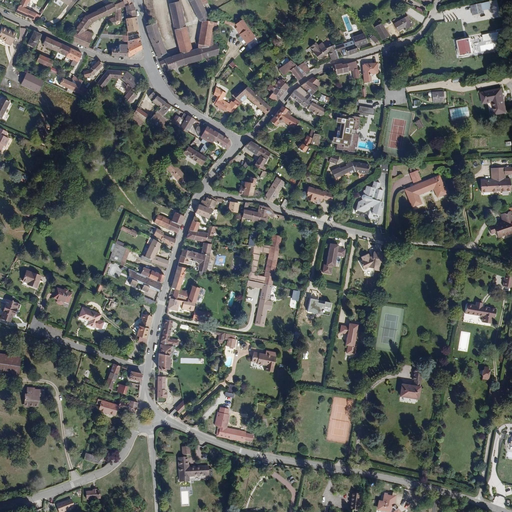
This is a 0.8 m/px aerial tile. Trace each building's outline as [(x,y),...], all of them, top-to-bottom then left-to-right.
[(25,8),(28,2),(29,1),(29,0),(21,0),(15,12),(26,17),(26,16),(33,20),(37,14),(25,8)] [(133,2),(131,0),(122,0),(123,1),(118,3),(120,8),(121,8),(125,6),(133,2)] [(209,57),(218,54),(218,43),(213,44),(217,20),(208,17),(202,5),(199,0),(188,0),(190,1),(198,19),(201,22),(197,43),(198,48),(191,50),(181,53),(165,59),(159,61),(162,67),(164,71),(166,69),(165,67),(167,66),(168,70),(185,63),(201,59),(206,57),(209,57)] [(188,40),(185,28),(179,1),(169,3),(178,43),(188,40)] [(491,9),(489,1),(483,3),(484,10),(491,9)] [(116,10),(114,5),(113,2),(96,9),(97,10),(84,15),(77,26),(85,30),(90,24),(97,19),(109,14),(112,12),(116,10)] [(484,10),(483,3),(471,5),(473,15),(485,12),(484,10)] [(121,13),(121,8),(120,8),(116,10),(112,12),(113,17),(113,22),(115,21),(115,20),(121,20),(121,19),(121,13)] [(136,15),(135,9),(131,10),(131,8),(126,9),(126,11),(125,11),(126,12),(121,13),(121,19),(125,18),(127,18),(127,17),(136,15)] [(446,21),(457,19),(455,11),(452,12),(452,10),(444,12),(446,21)] [(138,28),(136,15),(127,17),(127,18),(125,18),(126,24),(126,30),(138,28)] [(412,25),(407,16),(393,24),(398,31),(404,27),(406,29),(412,25)] [(255,37),(241,19),(235,24),(237,27),(235,28),(246,43),(255,37)] [(166,52),(159,35),(155,22),(146,25),(150,39),(157,58),(166,52)] [(389,36),(381,22),(374,26),(382,39),(389,36)] [(92,33),(85,30),(77,26),(74,32),(91,39),(92,33)] [(11,45),(16,33),(2,27),(0,31),(0,38),(6,41),(5,43),(11,45)] [(500,40),(499,33),(502,32),(502,30),(497,31),(497,33),(483,36),(484,42),(495,40),(495,41),(500,40)] [(39,39),(41,34),(34,31),(27,44),(35,48),(39,39)] [(87,48),(91,39),(74,32),(71,40),(87,48)] [(356,46),(367,43),(364,33),(352,37),(353,40),(335,46),(336,51),(342,49),(344,56),(357,51),(356,46)] [(141,48),(139,37),(131,38),(127,39),(127,35),(122,34),(122,38),(123,44),(119,43),(119,49),(111,49),(111,55),(128,56),(141,48)] [(62,43),(46,37),(44,41),(43,45),(58,52),(62,43)] [(472,54),(470,38),(463,39),(461,39),(461,40),(457,40),(460,56),(472,54)] [(191,50),(188,40),(178,43),(181,53),(191,50)] [(319,59),(328,51),(331,60),(338,58),(336,51),(335,46),(334,44),(326,47),(322,42),(318,44),(315,42),(309,47),(312,51),(319,59)] [(82,53),(62,43),(58,52),(72,60),(71,64),(75,66),(82,53)] [(51,66),(54,61),(39,54),(36,61),(51,67),(51,66)] [(297,66),(287,57),(280,62),(283,65),(279,68),(284,75),(290,70),(297,80),(306,74),(305,73),(297,66)] [(93,76),(103,65),(98,61),(90,68),(91,69),(83,71),(85,78),(93,76)] [(234,70),(238,67),(232,61),(229,64),(234,70)] [(347,71),(352,70),(353,79),(358,78),(357,70),(358,70),(355,61),(341,65),(341,64),(334,65),(331,66),(333,71),(335,71),(336,75),(338,75),(338,73),(348,72),(347,71)] [(309,70),(303,62),(297,66),(305,73),(309,70)] [(377,73),(377,63),(363,64),(363,65),(364,75),(363,75),(363,82),(371,81),(370,74),(377,73)] [(139,82),(126,71),(108,70),(98,83),(103,87),(111,78),(121,78),(133,88),(139,82)] [(38,92),(43,80),(26,72),(21,85),(38,92)] [(80,86),(82,81),(75,76),(74,76),(72,79),(76,81),(75,84),(62,78),(59,85),(77,92),(80,86)] [(273,86),(279,79),(276,76),(269,84),(273,86)] [(321,83),(318,82),(319,81),(312,77),(307,81),(310,83),(319,86),(321,83)] [(284,91),(289,87),(279,79),(273,86),(283,92),(284,91)] [(317,89),(310,83),(307,81),(301,86),(307,90),(311,95),(317,89)] [(276,101),(283,92),(273,86),(269,84),(268,83),(267,85),(268,86),(267,89),(272,92),(269,96),(276,101)] [(85,97),(88,90),(80,86),(77,92),(77,93),(85,97)] [(271,107),(247,86),(238,95),(235,97),(236,98),(241,102),(247,97),(265,113),(271,107)] [(312,98),(299,87),(295,90),(315,105),(317,101),(311,98),(312,98)] [(506,112),(501,88),(480,92),(483,104),(493,102),(495,115),(506,112)] [(229,104),(222,99),(226,93),(221,90),(217,96),(213,103),(224,110),(223,111),(230,115),(241,102),(236,98),(233,102),(231,101),(229,104)] [(315,105),(295,90),(289,97),(303,108),(306,109),(309,104),(314,106),(314,105),(315,105)] [(165,102),(156,96),(153,92),(148,96),(152,101),(160,108),(165,102)] [(442,102),(442,92),(432,92),(432,102),(442,102)] [(131,103),(135,98),(129,93),(125,99),(131,103)] [(327,104),(330,99),(320,95),(318,100),(327,104)] [(0,118),(1,119),(9,102),(1,97),(0,100),(0,118)] [(77,110),(83,99),(78,97),(72,107),(77,110)] [(326,110),(328,105),(317,101),(315,105),(314,105),(326,110)] [(163,116),(171,105),(165,102),(160,108),(156,112),(163,116)] [(141,126),(147,115),(139,109),(140,106),(138,105),(129,121),(132,123),(133,120),(141,126)] [(314,106),(311,111),(324,117),(328,111),(326,110),(314,105),(314,106)] [(299,121),(289,115),(291,113),(281,106),(270,121),(275,127),(279,122),(281,122),(282,121),(294,129),(299,121)] [(376,109),(361,106),(360,112),(375,115),(376,109)] [(451,119),(469,116),(467,106),(449,109),(451,119)] [(161,129),(168,119),(163,116),(156,112),(150,120),(154,123),(153,123),(161,129)] [(189,127),(194,119),(184,113),(181,118),(177,125),(187,132),(190,128),(189,127)] [(177,125),(181,118),(176,115),(172,122),(177,125)] [(350,118),(339,116),(338,122),(342,123),(340,137),(335,136),(334,142),(338,142),(337,149),(355,152),(356,147),(358,147),(360,134),(357,133),(357,129),(360,127),(361,116),(356,115),(356,117),(351,116),(350,118)] [(253,129),(260,120),(254,116),(247,125),(253,129)] [(212,143),(217,133),(206,126),(204,130),(198,126),(196,130),(197,134),(201,136),(200,137),(202,139),(202,140),(206,143),(199,153),(204,156),(212,143)] [(5,146),(9,139),(5,137),(0,133),(0,150),(0,151),(3,146),(5,146)] [(229,146),(229,141),(217,133),(212,143),(213,144),(214,142),(218,145),(218,144),(226,149),(229,146)] [(321,135),(315,133),(313,144),(319,146),(321,135)] [(310,143),(312,138),(309,137),(306,135),(303,144),(302,144),(298,148),(304,152),(310,143)] [(255,155),(259,147),(250,142),(244,147),(255,155)] [(262,166),(270,153),(259,147),(255,155),(259,157),(254,166),(259,169),(261,171),(263,171),(265,168),(262,166)] [(206,159),(187,148),(182,153),(201,165),(206,159)] [(336,164),(338,157),(331,154),(328,161),(336,164)] [(183,174),(173,162),(164,169),(166,172),(168,171),(177,180),(179,178),(183,174)] [(244,171),(249,164),(245,162),(240,169),(242,170),(244,171)] [(334,178),(348,172),(349,174),(355,171),(367,173),(368,165),(350,162),(345,164),(346,165),(339,168),(338,167),(331,171),(334,178)] [(388,173),(389,163),(379,162),(377,172),(388,173)] [(510,191),(509,179),(505,179),(504,174),(511,173),(511,167),(491,168),(492,180),(480,181),(481,192),(510,191)] [(420,180),(416,170),(415,171),(410,173),(409,173),(413,183),(420,180)] [(187,183),(192,179),(183,174),(179,178),(187,183)] [(417,195),(433,188),(437,197),(446,193),(438,176),(405,189),(412,207),(420,203),(417,195)] [(253,190),(255,179),(249,177),(249,180),(246,179),(245,183),(244,183),(243,187),(240,186),(238,195),(240,196),(251,196),(253,190)] [(272,203),(285,183),(276,177),(263,198),(272,203)] [(380,201),(383,190),(378,189),(380,182),(374,181),(372,187),(366,185),(365,190),(364,189),(362,194),(361,195),(361,196),(360,197),(361,198),(363,199),(357,202),(355,210),(363,212),(369,209),(370,207),(373,207),(371,213),(380,216),(382,208),(380,207),(379,205),(380,201)] [(331,202),(330,194),(308,187),(307,193),(306,194),(307,195),(305,200),(313,202),(314,200),(315,200),(321,202),(322,199),(331,202)] [(213,210),(216,202),(206,198),(205,201),(203,206),(212,209),(213,210)] [(285,199),(281,206),(286,208),(290,201),(285,199)] [(237,212),(238,203),(229,202),(228,211),(237,212)] [(273,213),(269,208),(261,206),(262,205),(259,204),(257,213),(247,211),(248,203),(245,203),(242,215),(264,219),(265,215),(267,216),(272,217),(273,213)] [(208,218),(212,209),(203,206),(200,205),(198,204),(195,213),(208,218)] [(511,210),(500,214),(502,222),(488,227),(490,234),(496,232),(497,237),(511,232),(511,210)] [(181,225),(184,217),(175,213),(171,220),(157,215),(154,222),(177,233),(180,225),(181,225)] [(196,231),(199,223),(196,221),(197,218),(193,217),(188,230),(196,231)] [(210,242),(212,232),(214,232),(215,226),(208,225),(206,233),(196,231),(188,230),(185,238),(204,242),(205,241),(210,242)] [(137,235),(138,231),(123,226),(121,231),(137,235)] [(173,246),(175,239),(163,235),(163,233),(160,230),(153,227),(150,233),(160,239),(168,245),(173,246)] [(254,243),(246,280),(254,282),(262,283),(272,285),(281,237),(272,235),(269,246),(254,243)] [(156,252),(161,244),(153,239),(150,245),(148,248),(145,257),(152,260),(151,263),(166,268),(169,261),(155,255),(156,252)] [(123,266),(130,250),(123,247),(120,245),(115,243),(109,259),(113,261),(122,265),(123,266)] [(207,264),(211,244),(208,244),(203,243),(200,253),(200,256),(194,254),(194,252),(182,249),(180,255),(192,259),(192,261),(195,262),(198,264),(197,270),(205,272),(207,264)] [(344,256),(345,249),(337,248),(338,244),(330,243),(326,264),(324,264),(322,272),(330,273),(332,265),(334,266),(336,255),(344,256)] [(379,272),(382,254),(374,253),(373,259),(370,258),(367,255),(361,258),(363,262),(360,263),(364,271),(368,269),(374,269),(375,271),(379,272)] [(195,262),(192,261),(192,259),(180,255),(178,262),(191,266),(190,269),(197,270),(198,264),(195,262)] [(112,263),(113,261),(109,259),(104,272),(106,272),(109,264),(112,263)] [(179,289),(186,268),(177,266),(171,287),(174,288),(172,296),(168,295),(167,298),(169,298),(171,299),(172,297),(186,302),(194,303),(199,288),(192,286),(190,293),(179,289)] [(156,281),(140,274),(136,272),(129,268),(129,276),(134,278),(133,280),(132,279),(130,284),(135,287),(137,282),(144,285),(141,290),(147,293),(149,288),(150,286),(152,286),(151,288),(159,292),(162,283),(156,281)] [(162,283),(164,276),(152,271),(143,268),(142,271),(140,274),(156,281),(162,283)] [(36,287),(40,275),(26,271),(23,281),(27,282),(27,284),(36,287)] [(264,325),(272,285),(262,283),(261,288),(262,289),(255,323),(264,325)] [(68,303),(71,294),(68,292),(68,291),(65,289),(64,291),(57,288),(54,297),(58,299),(57,301),(58,303),(61,304),(63,303),(64,302),(68,303)] [(145,297),(144,303),(155,305),(156,300),(145,297)] [(177,311),(178,304),(182,305),(182,307),(186,308),(186,310),(193,311),(194,303),(186,302),(171,299),(169,298),(167,309),(177,311)] [(14,315),(16,309),(18,309),(20,303),(8,299),(1,318),(10,322),(13,314),(14,315)] [(115,311),(118,304),(110,300),(107,307),(115,311)] [(494,319),(496,310),(481,307),(482,303),(476,302),(475,306),(466,305),(465,314),(483,317),(482,322),(491,324),(492,318),(494,319)] [(98,319),(100,314),(82,308),(79,317),(89,321),(87,325),(95,327),(95,326),(99,328),(101,321),(98,319)] [(205,321),(207,313),(194,311),(192,319),(205,321)] [(147,339),(151,316),(143,314),(141,319),(142,319),(140,326),(139,326),(136,336),(139,337),(147,339)] [(168,340),(171,327),(164,325),(160,344),(168,345),(169,344),(178,346),(178,341),(171,340),(168,340)] [(354,348),(357,326),(349,325),(349,328),(341,327),(340,334),(348,335),(346,346),(348,347),(347,354),(355,356),(356,348),(354,348)] [(234,348),(235,340),(233,339),(234,336),(226,334),(225,339),(227,339),(226,346),(229,347),(232,347),(234,348)] [(146,345),(147,339),(139,337),(137,343),(146,345)] [(171,356),(173,347),(168,345),(160,344),(158,354),(158,371),(165,371),(165,369),(169,369),(170,356),(171,356)] [(274,367),(276,356),(265,354),(254,352),(253,356),(252,362),(257,363),(257,364),(266,366),(265,371),(272,372),(273,367),(274,367)] [(0,374),(18,377),(21,358),(0,355),(0,374)] [(111,389),(120,366),(113,364),(105,386),(111,389)] [(140,381),(142,374),(131,371),(131,370),(125,368),(124,371),(130,373),(129,378),(140,381)] [(418,398),(422,370),(414,369),(412,380),(414,380),(416,381),(415,387),(414,386),(402,385),(401,396),(418,398)] [(125,394),(128,387),(119,384),(117,392),(125,394)] [(234,393),(236,386),(229,384),(227,391),(234,393)] [(39,408),(40,398),(45,399),(46,393),(36,391),(36,390),(28,389),(26,396),(25,395),(24,404),(29,405),(29,407),(39,408)] [(127,410),(128,403),(119,401),(118,405),(98,399),(96,404),(100,405),(118,410),(119,408),(127,410)] [(136,415),(137,402),(130,400),(128,403),(127,410),(127,413),(136,415)] [(184,401),(175,409),(180,413),(186,409),(185,404),(184,401)] [(115,415),(118,410),(100,405),(98,410),(115,415)] [(225,428),(228,414),(226,414),(227,409),(219,407),(218,412),(217,412),(214,426),(217,426),(215,436),(243,442),(244,440),(251,441),(253,435),(245,433),(245,432),(225,428)] [(190,454),(190,446),(182,447),(182,455),(190,454)] [(101,465),(104,457),(99,455),(98,457),(85,453),(83,459),(101,465)] [(208,475),(208,466),(188,467),(187,457),(178,458),(179,477),(189,477),(208,475)] [(101,498),(100,491),(87,492),(87,499),(101,498)] [(359,511),(361,494),(352,493),(350,510),(359,511)] [(400,511),(393,504),(394,497),(386,496),(384,504),(381,503),(379,509),(382,510),(382,511),(400,511)] [(65,511),(75,509),(73,505),(72,504),(73,502),(72,499),(57,505),(59,511),(65,511)]
